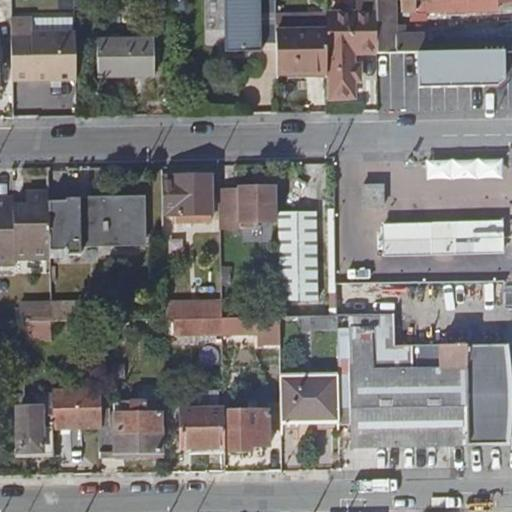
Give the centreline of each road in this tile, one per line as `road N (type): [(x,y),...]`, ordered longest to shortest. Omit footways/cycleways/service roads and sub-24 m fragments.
road 1 (residential): [(0,502),(511,492)]
road 2 (residential): [(511,136),(0,145)]
road 3 (unknown): [(511,324),(418,330),(407,304)]
